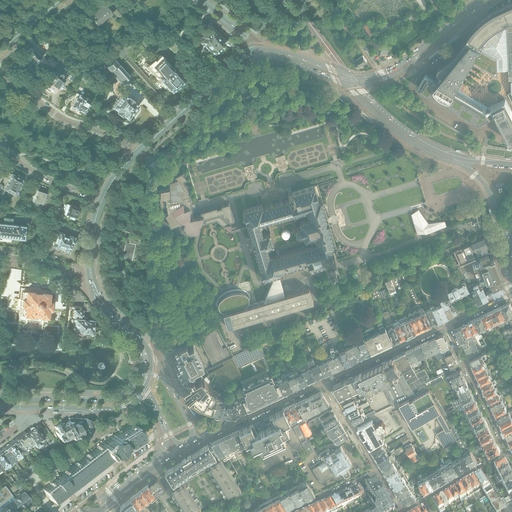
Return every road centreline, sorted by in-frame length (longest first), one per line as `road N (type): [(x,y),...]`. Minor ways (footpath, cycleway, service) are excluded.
road 1 (tertiary): [(348,84),(399,135),(479,175),(509,249)]
road 2 (tertiary): [(511,163),(439,150),(355,84)]
road 3 (residential): [(137,152),(58,116),(0,72)]
road 4 (secondary): [(476,3),(395,67),(345,74)]
road 5 (secondary): [(355,84),(408,67),(480,7)]
road 6 (secondary): [(141,374),(107,399),(0,399)]
road 7 (tertiary): [(186,444),(321,381)]
road 8 (residential): [(507,452),(445,324)]
road 9 (tertiary): [(321,381),(445,324)]
road 10 (secondary): [(21,407),(113,410),(144,389)]
road 11 (secondary): [(137,152),(230,67)]
road 12 (secondary): [(230,67),(275,56),(348,84)]
